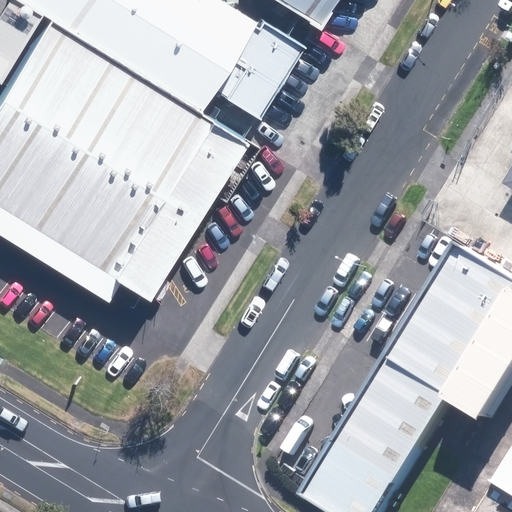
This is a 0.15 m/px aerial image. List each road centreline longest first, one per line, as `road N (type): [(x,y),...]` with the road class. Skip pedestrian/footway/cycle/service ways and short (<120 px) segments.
road 1 (unclassified): [(482,0),(161,511)]
road 2 (secondary): [(0,434),(127,511)]
